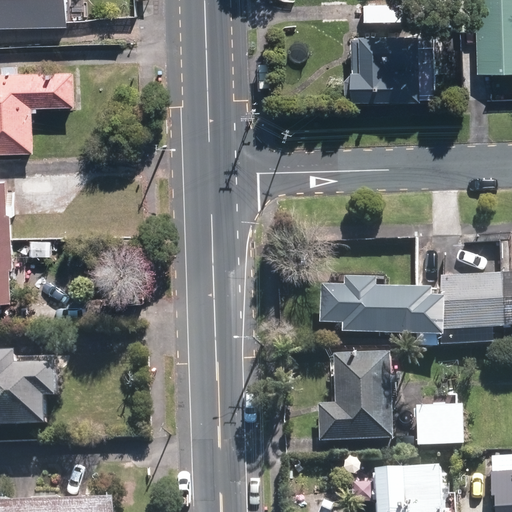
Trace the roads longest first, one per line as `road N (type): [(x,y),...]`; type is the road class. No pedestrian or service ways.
road 1 (primary): [(211,175),(223,511)]
road 2 (residential): [(211,175),(511,164)]
road 3 (primary): [(205,0),(211,175)]
